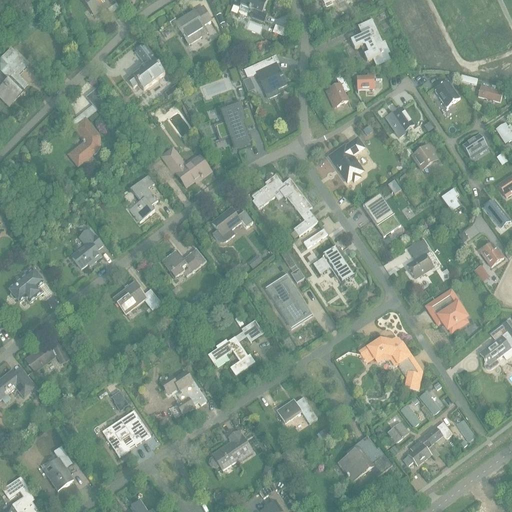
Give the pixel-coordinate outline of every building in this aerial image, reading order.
[(82,0),(93,16),(108,6),(106,3),(110,0),(82,0)] [(267,16),(263,15),(267,3),(259,0),(233,0),(231,6),(239,9),(240,6),(254,12),(251,19),(264,24),(267,16)] [(455,0),(453,0),(445,10),(455,23),(466,12),(455,0)] [(431,5),(415,3),(415,22),(431,24),(431,5)] [(107,11),(111,15),(119,10),(116,5),(107,11)] [(176,25),(188,46),(201,38),(197,31),(211,22),(203,8),(176,25)] [(384,43),(382,44),(371,22),(357,28),(362,37),(350,42),(354,51),(360,48),(367,63),(373,60),(376,68),(390,62),(387,56),(390,54),(384,43)] [(445,32),(432,34),(434,55),(450,52),(445,32)] [(481,37),(474,54),(487,60),(497,43),(481,37)] [(153,60),(153,61),(151,58),(153,57),(145,46),(135,54),(143,64),(144,64),(146,66),(139,71),(140,73),(133,78),(132,76),(126,81),(133,89),(138,85),(143,92),(165,75),(153,60)] [(0,90),(0,99),(8,108),(19,97),(18,95),(28,86),(18,76),(27,68),(10,50),(0,59),(0,72),(9,82),(0,90)] [(265,62),(244,72),(247,78),(256,74),(265,93),(268,100),(279,95),(276,90),(286,86),(282,79),(283,78),(281,75),(280,76),(278,71),(270,74),(268,69),(265,62)] [(374,79),(373,79),(373,75),(367,76),(368,78),(357,79),(357,91),(374,91),(374,79)] [(460,100),(448,83),(434,92),(446,109),(460,100)] [(335,105),(336,108),(348,103),(340,86),(325,93),(332,107),(335,105)] [(96,88),(86,97),(100,114),(109,106),(96,88)] [(501,101),(504,102),(505,98),(502,97),(503,93),(485,88),(482,99),(500,104),(501,101)] [(226,124),(215,128),(220,142),(231,138),(235,150),(244,147),(243,145),(249,143),(248,142),(244,129),(254,126),(248,110),(241,112),(239,107),(222,114),(226,124)] [(404,133),(414,127),(402,110),(393,117),(392,115),(385,119),(399,140),(406,135),(404,133)] [(98,136),(86,120),(85,119),(73,129),(84,143),(72,153),(81,164),(92,155),(93,156),(94,155),(95,154),(96,152),(97,151),(98,150),(98,148),(99,147),(99,146),(99,144),(99,143),(99,141),(99,139),(99,138),(98,137),(98,136)] [(496,130),(505,145),(511,140),(511,135),(505,125),(496,130)] [(486,147),(479,136),(462,147),(469,158),(486,147)] [(352,158),(364,150),(357,140),(345,148),(345,147),(329,158),(335,168),(336,167),(341,174),(340,174),(347,184),(351,181),(353,183),(360,179),(358,176),(359,175),(356,170),(359,168),(352,158)] [(411,158),(421,173),(438,161),(428,146),(411,158)] [(404,153),(408,158),(413,154),(409,149),(404,153)] [(200,159),(185,169),(172,151),(162,158),(174,175),(175,174),(186,189),(200,179),(201,181),(210,174),(200,159)] [(289,180),(282,186),(275,177),(264,185),(266,187),(251,199),(253,202),(251,204),(257,211),(274,199),(275,200),(281,196),(284,201),(286,200),(303,222),(292,231),(298,238),(317,224),(308,212),(311,209),(289,180)] [(511,177),(498,187),(506,199),(511,195),(511,177)] [(129,212),(139,225),(154,213),(150,208),(157,203),(148,190),(153,186),(147,178),(130,191),(140,204),(129,212)] [(441,199),(452,213),(461,207),(455,199),(459,196),(454,190),(441,199)] [(373,219),(371,220),(383,239),(400,227),(380,198),(363,209),(368,216),(370,215),(373,219)] [(496,203),(486,210),(500,230),(510,223),(496,203)] [(243,213),(236,218),(230,210),(211,225),(217,232),(212,236),(217,242),(220,244),(223,244),(226,243),(235,236),(231,231),(241,223),(245,229),(251,224),(243,213)] [(96,237),(95,237),(90,231),(78,239),(85,248),(71,259),(80,271),(92,262),(94,264),(100,259),(95,252),(103,246),(96,237)] [(302,245),(305,250),(326,237),(322,231),(302,245)] [(480,254),(491,269),(503,260),(492,245),(480,254)] [(342,285),(353,278),(334,249),(322,257),(323,259),(313,266),(320,276),(332,268),(342,285)] [(407,268),(415,281),(433,269),(425,256),(429,254),(426,249),(416,255),(419,260),(407,268)] [(186,279),(206,263),(195,250),(181,261),(174,253),(162,262),(164,265),(163,267),(174,281),(182,275),(186,279)] [(24,301),(28,306),(42,295),(37,290),(43,285),(30,269),(24,274),(26,277),(8,291),(19,305),(24,301)] [(304,280),(298,270),(290,275),(296,285),(304,280)] [(314,316),(288,276),(287,276),(289,279),(285,282),(282,283),(282,284),(272,290),(278,300),(279,303),(280,303),(286,312),(285,312),(287,315),(288,315),(294,324),(304,318),(307,316),(311,313),(313,317),(314,316)] [(149,291),(143,297),(133,285),(113,301),(124,315),(144,299),(153,311),(160,305),(149,291)] [(449,332),(451,336),(469,324),(467,321),(469,319),(464,311),(465,311),(452,290),(424,307),(437,328),(442,325),(447,334),(449,332)] [(245,339),(249,345),(262,335),(253,322),(239,331),(241,334),(224,346),(220,344),(215,347),(215,351),(206,357),(212,366),(231,353),(238,363),(229,370),(234,378),(254,364),(248,356),(246,358),(237,344),(245,339)] [(511,349),(511,326),(509,323),(495,334),(499,340),(479,355),(484,362),(483,362),(485,364),(484,366),(484,368),(484,370),(485,371),(487,372),(489,372),(490,371),(497,366),(497,364),(495,362),(511,349)] [(401,346),(399,345),(399,344),(398,342),(395,341),(393,342),(393,344),(380,341),(374,345),(372,343),(358,353),(360,355),(358,356),(363,363),(364,362),(367,365),(375,360),(377,364),(383,359),(391,361),(395,367),(399,365),(407,377),(406,385),(410,385),(409,389),(417,391),(418,387),(416,386),(419,371),(410,357),(409,357),(401,346)] [(61,366),(68,362),(60,346),(53,350),(53,351),(50,353),(45,346),(25,361),(34,373),(54,358),(56,356),(61,366)] [(26,377),(19,382),(11,372),(0,381),(0,401),(15,390),(23,400),(30,395),(29,393),(35,389),(26,377)] [(190,379),(188,380),(184,374),(172,382),(170,379),(160,385),(167,395),(177,389),(179,392),(180,391),(182,395),(177,398),(181,404),(176,407),(182,416),(197,405),(199,408),(206,403),(190,379)] [(119,393),(111,398),(121,412),(129,406),(119,393)] [(419,399),(434,417),(441,411),(426,393),(419,399)] [(309,426),(317,420),(303,399),(295,404),(293,401),(278,411),(280,414),(278,416),(284,425),(301,414),(309,426)] [(400,412),(414,429),(421,424),(407,407),(400,412)] [(129,438),(135,448),(151,437),(134,412),(109,429),(113,435),(105,440),(118,459),(128,452),(122,443),(129,438)] [(456,427),(469,444),(476,439),(463,422),(456,427)] [(387,435),(395,445),(408,435),(399,425),(387,435)] [(318,435),(322,441),(333,434),(329,428),(318,435)] [(424,440),(431,448),(442,439),(435,430),(424,440)] [(241,437),(240,438),(237,433),(228,439),(231,444),(212,457),(213,459),(210,461),(209,465),(212,469),(215,469),(219,467),(222,472),(236,463),(236,464),(252,454),(241,437)] [(300,451),(294,441),(286,445),(292,456),(300,451)] [(378,451),(376,452),(369,442),(337,466),(352,485),(371,471),(377,479),(392,469),(378,451)] [(408,458),(413,464),(417,469),(431,457),(419,443),(415,447),(417,450),(408,458)] [(47,477),(58,494),(73,483),(69,477),(72,475),(67,468),(71,465),(60,449),(53,453),(58,461),(47,468),(51,474),(47,477)] [(408,468),(413,464),(408,458),(403,462),(408,468)] [(36,511),(31,503),(33,502),(21,479),(2,491),(8,501),(19,493),(23,499),(3,511),(36,511)] [(289,511),(290,511),(288,511),(275,492),(276,492),(271,484),(259,494),(263,501),(268,497),(273,505),(261,511),(289,511)] [(152,511),(150,511),(145,511),(139,503),(129,510),(130,511),(152,511)]
